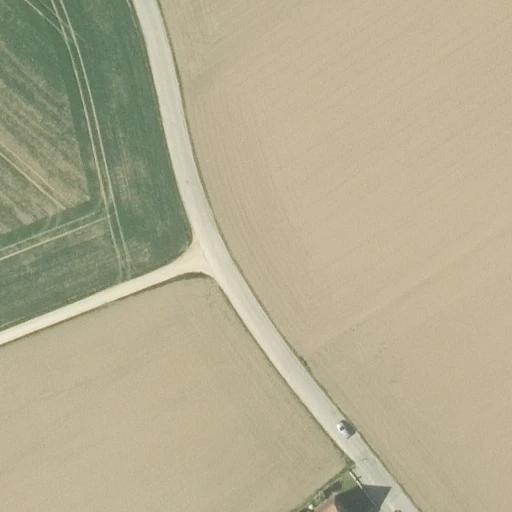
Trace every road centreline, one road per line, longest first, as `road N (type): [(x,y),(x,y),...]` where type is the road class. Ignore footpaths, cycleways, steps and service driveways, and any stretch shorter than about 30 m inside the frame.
road 1 (unclassified): [(143,0),(215,260),(399,511)]
road 2 (track): [(0,344),(215,260)]
